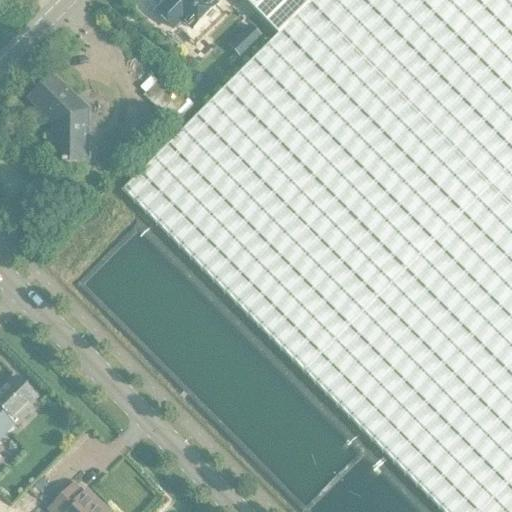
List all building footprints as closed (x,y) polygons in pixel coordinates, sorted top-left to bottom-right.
[(511,511),(511,0),(242,0),(278,35),(123,191),(441,511),(511,511)] [(157,14),(172,30),(174,31),(183,23),(192,32),(222,3),(219,0),(163,0),(162,2),(165,6),(157,14)] [(249,27),(228,48),(241,61),(263,40),(249,27)] [(146,94),(143,97),(174,126),(192,107),(186,101),(185,103),(153,73),(140,88),(146,94)] [(87,165),(88,112),(53,77),(29,101),(54,126),(53,165),(87,165)] [(0,443),(29,415),(26,412),(38,400),(17,379),(0,395),(0,443)] [(104,511),(75,483),(46,511),(104,511)]
